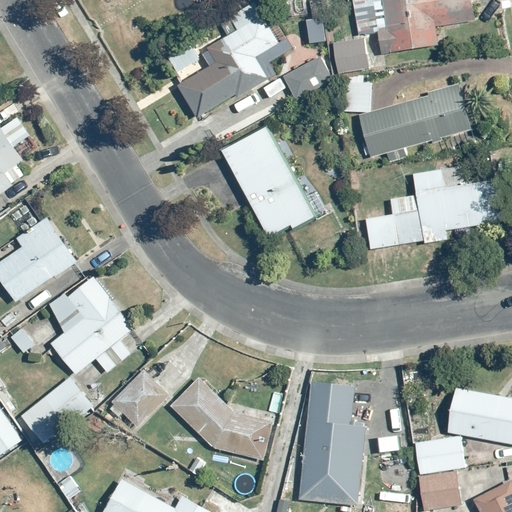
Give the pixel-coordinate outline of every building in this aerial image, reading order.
[(381,0),(386,27),(378,28),(382,53),(438,44),(435,26),(475,20),(471,0),(381,0)] [(217,62),(178,85),(196,117),(235,94),(237,97),(268,79),(255,57),(278,43),(262,16),(208,47),(217,62)] [(370,68),(366,37),(334,41),(338,73),(370,68)] [(324,51),(290,68),(283,72),(296,98),(337,77),(324,51)] [(373,78),(349,76),(346,108),(371,110),(373,78)] [(428,96),(358,115),(370,157),(387,153),(389,161),(407,156),(405,148),(471,130),(459,84),(427,92),(428,96)] [(266,125),(220,150),(267,238),(290,225),(292,229),(315,217),(266,125)] [(0,193),(12,185),(3,173),(23,160),(0,127),(0,193)] [(441,171),(414,175),(420,211),(395,215),(400,245),(423,241),(423,244),(447,240),(445,231),(501,222),(494,180),(444,188),(441,171)] [(22,248),(0,261),(0,279),(15,302),(77,262),(47,217),(15,238),(22,248)] [(84,318),(51,344),(75,375),(134,329),(93,277),(68,297),(84,318)] [(169,394),(143,369),(112,400),(138,425),(169,394)] [(94,404),(72,375),(19,416),(41,445),(94,404)] [(198,376),(169,406),(213,448),(264,461),(274,422),(235,412),(198,376)] [(355,386),(312,381),(299,499),(357,505),(365,428),(350,426),(355,386)] [(511,397),(456,387),(448,432),(511,443),(511,397)] [(0,454),(22,438),(0,406),(0,454)] [(398,434),(376,436),(377,450),(400,449),(398,434)] [(419,470),(464,466),(461,436),(416,440),(419,470)] [(72,470),(57,480),(69,499),(84,489),(72,470)] [(420,474),(423,508),(461,504),(458,470),(420,474)] [(175,509),(122,480),(104,511),(210,511),(182,496),(175,509)] [(511,511),(511,483),(511,481),(473,500),(479,511),(511,511)]
